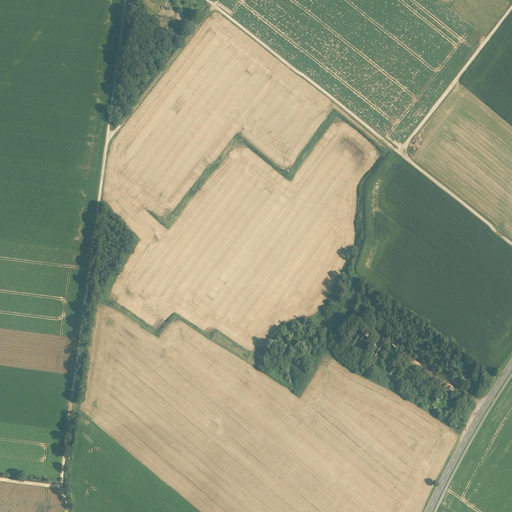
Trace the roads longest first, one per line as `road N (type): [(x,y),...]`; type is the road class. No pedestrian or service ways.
road 1 (track): [(126,0),(65,457),(70,511)]
road 2 (track): [(208,0),(511,244)]
road 3 (track): [(400,152),(511,8)]
road 4 (track): [(217,0),(108,136)]
road 5 (tertiary): [(511,362),(428,511)]
road 6 (track): [(485,403),(381,336)]
